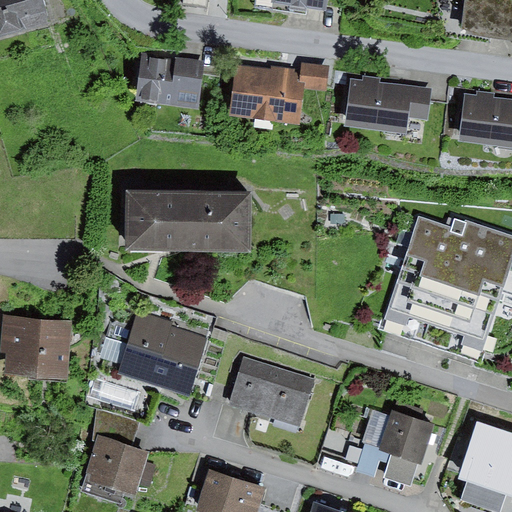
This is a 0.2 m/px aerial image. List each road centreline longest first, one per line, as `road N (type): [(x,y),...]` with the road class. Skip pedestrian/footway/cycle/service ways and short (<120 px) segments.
road 1 (residential): [(119,0),(134,15),(164,24),(511,68)]
road 2 (residential): [(219,310),(511,405)]
road 3 (residential): [(406,511),(190,436)]
